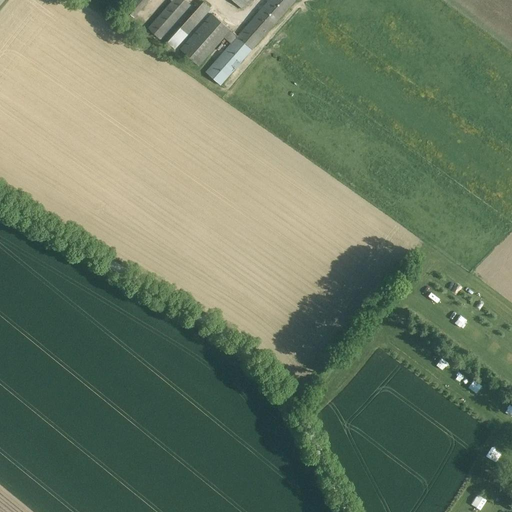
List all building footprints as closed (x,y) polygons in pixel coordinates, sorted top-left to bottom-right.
[(127,0),(122,8),(134,18),(148,0),(127,0)] [(147,28),(160,39),(190,5),(184,0),(170,0),(171,0),(147,28)] [(205,72),(220,85),(294,0),(268,0),(237,35),(211,13),(180,49),(199,66),(224,37),(230,43),(205,72)] [(232,0),(243,10),(251,0),(232,0)] [(202,1),(166,42),(174,48),(209,8),(202,1)] [(462,329),(467,332),(471,323),(466,321),(462,329)] [(477,329),(471,337),(479,344),(485,336),(477,329)] [(486,350),(494,356),(501,346),(492,340),(486,350)] [(471,503),(480,507),(485,497),(476,493),(471,503)]
